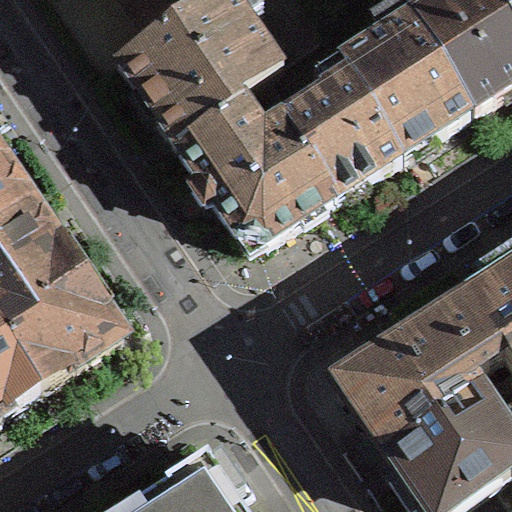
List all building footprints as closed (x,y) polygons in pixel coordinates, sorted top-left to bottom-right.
[(242,110),(283,82),(228,0),(221,0),(215,4),(153,47),(119,71),(177,157),(243,112),(242,110)] [(121,0),(153,47),(215,4),(212,0),(121,0)] [(473,121),(476,120),(511,96),(511,30),(492,0),(450,0),(412,25),(473,121)] [(511,0),(492,0),(511,30),(511,0)] [(341,67),(349,80),(404,166),(473,121),(412,25),(344,68),(343,66),(341,67)] [(324,104),(285,128),(337,209),(404,166),(349,80),(320,98),(324,104)] [(177,157),(239,248),(244,246),(250,246),(257,248),(263,251),(266,254),(337,209),(285,128),(264,142),(243,112),(177,157)] [(0,229),(31,208),(0,163),(0,229)] [(111,353),(115,332),(31,208),(0,229),(0,337),(39,399),(111,353)] [(507,363),(511,369),(511,259),(481,280),(487,290),(469,302),(507,363)] [(474,385),(507,363),(469,302),(387,354),(347,380),(341,397),(384,460),(478,396),(480,395),(474,385)] [(0,337),(0,423),(39,399),(0,337)] [(418,511),(468,511),(510,484),(511,487),(511,406),(493,419),(478,396),(384,460),(418,511)] [(140,511),(237,511),(207,466),(168,491),(169,494),(140,511)]
